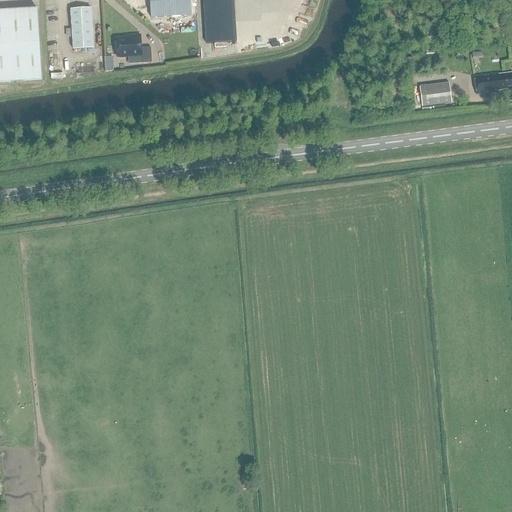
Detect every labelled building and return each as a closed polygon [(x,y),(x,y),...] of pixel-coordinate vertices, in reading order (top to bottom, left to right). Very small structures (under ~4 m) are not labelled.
[(233,0),(203,0),(206,43),(236,41),(233,0)] [(91,9),(70,10),(73,50),(93,49),(91,9)] [(37,10),(0,11),(0,83),(42,81),(37,10)] [(141,48),(140,36),(130,36),(130,39),(116,39),(117,57),(141,56),(141,64),(152,63),(151,48),(141,48)] [(511,87),(511,75),(511,76),(511,73),(499,75),(499,74),(473,77),(476,96),(497,93),(500,91),(507,90),(507,88),(511,87)] [(448,82),(420,86),(423,106),(451,102),(448,82)]
